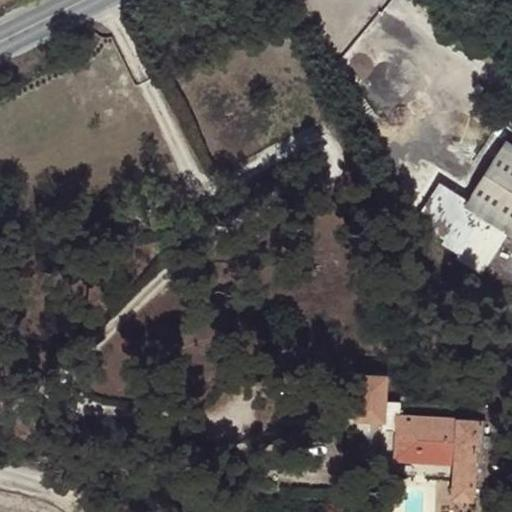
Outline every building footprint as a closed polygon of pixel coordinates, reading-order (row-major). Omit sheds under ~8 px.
[(511,142),(509,140),(474,193),(471,198),(511,224),(511,142)] [(511,224),(471,198),(474,193),(456,181),(447,175),(422,213),(492,259),(511,272),(511,224)] [(389,253),(380,229),(352,238),(368,287),(383,282),(376,258),(389,253)] [(396,455),(477,449),(479,420),(398,416),(399,405),(385,403),(386,377),(356,376),(353,423),(381,423),(381,432),(397,433),(396,455)] [(492,439),(483,439),(482,451),(491,451),(492,439)] [(476,460),(477,449),(396,455),(395,461),(457,464),(458,459),(476,460)] [(476,460),(458,459),(457,464),(457,478),(457,502),(474,502),(476,460)]
